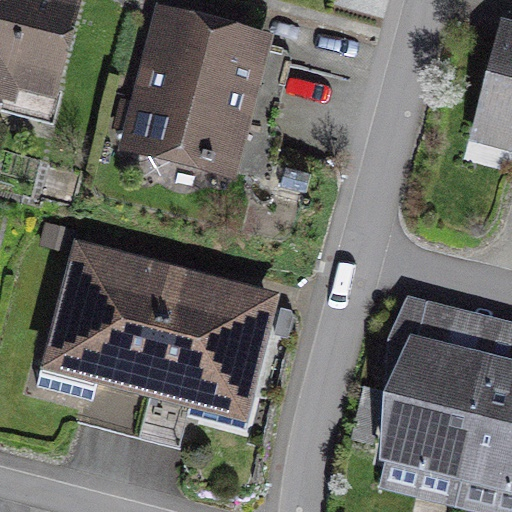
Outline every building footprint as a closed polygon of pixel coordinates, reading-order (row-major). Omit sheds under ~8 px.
[(75,0),(0,0),(0,95),(7,97),(0,124),(0,127),(40,138),(75,0)] [(284,52),(168,23),(146,111),(124,105),(119,128),(140,133),(137,148),(147,150),(141,176),(190,188),(197,163),(271,182),(280,148),(261,143),(284,52)] [(511,34),(510,34),(487,118),(511,125),(511,34)] [(102,379),(146,390),(176,282),(82,259),(59,353),(48,350),(38,388),(96,403),(102,379)] [(268,305),(176,282),(146,390),(194,402),(190,419),(248,433),(256,400),(245,398),(268,305)] [(388,458),(465,477),(492,369),(413,350),(388,458)] [(511,373),(492,369),(465,477),(511,487),(511,373)]
